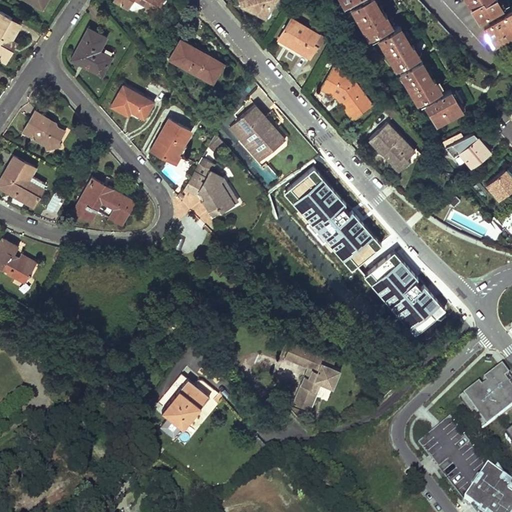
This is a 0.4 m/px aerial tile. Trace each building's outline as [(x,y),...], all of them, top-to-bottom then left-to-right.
[(113,0),(128,8),(132,0),(133,0),(145,7),(144,10),(154,16),(163,0),(113,0)] [(269,10),(274,0),(239,0),(241,5),(244,4),(248,6),(249,8),(252,10),(257,13),(262,5),(269,10)] [(361,0),(350,0),(343,4),(346,9),(351,6),(361,0)] [(384,13),(376,0),(361,0),(351,6),(368,37),(390,24),(391,23),(386,13),(384,13)] [(456,39),(420,0),(400,0),(444,49),(456,39)] [(467,0),(478,17),(485,13),(501,4),(498,0),(467,0)] [(511,5),(509,0),(507,0),(501,4),(485,13),(488,18),(511,5)] [(511,29),(511,4),(511,5),(488,18),(483,21),(494,40),(511,29)] [(269,10),(262,5),(257,13),(264,17),(269,10)] [(10,17),(0,11),(0,57),(6,60),(9,54),(12,48),(7,46),(11,39),(15,31),(5,26),(10,17)] [(20,22),(10,17),(5,26),(15,31),(20,22)] [(324,36),(291,17),(278,39),(297,50),(309,57),(316,45),(318,46),(324,36)] [(392,28),(390,24),(368,37),(372,41),(378,37),(392,28)] [(412,44),(399,24),(392,28),(378,37),(396,67),(397,66),(416,55),(419,53),(413,44),(412,44)] [(105,36),(87,27),(71,58),(79,62),(81,58),(85,60),(84,62),(102,71),(110,56),(98,50),(100,45),(105,36)] [(16,41),(11,39),(7,46),(12,48),(16,41)] [(205,53),(181,40),(170,58),(208,79),(219,61),(205,53)] [(476,61),(458,43),(450,55),(466,72),(488,85),(496,73),(476,61)] [(112,51),(100,45),(98,50),(110,56),(112,51)] [(419,60),(416,55),(397,66),(400,71),(419,60)] [(85,60),(81,58),(79,62),(93,69),(101,74),(102,71),(84,62),(85,60)] [(433,78),(421,59),(419,60),(400,71),(417,101),(418,101),(439,88),(441,87),(435,77),(433,78)] [(223,63),(219,61),(208,79),(213,81),(223,63)] [(344,68),(335,63),(323,84),(340,94),(344,100),(342,101),(346,107),(353,117),(372,103),(354,78),(342,71),(344,68)] [(511,76),(501,75),(490,88),(511,91),(511,76)] [(340,94),(323,84),(322,87),(339,97),(342,101),(344,100),(340,94)] [(152,101),(123,85),(111,106),(119,110),(128,115),(130,110),(143,117),(152,101)] [(441,93),(439,88),(418,101),(421,105),(425,103),(441,93)] [(463,107),(451,88),(441,93),(425,103),(437,122),(463,107)] [(229,126),(260,160),(284,138),(270,122),(254,104),(229,126)] [(28,121),(22,132),(44,144),(45,149),(60,145),(59,139),(64,129),(56,125),(52,126),(49,118),(34,110),(28,121)] [(190,130),(168,117),(153,145),(163,150),(161,155),(171,160),(174,154),(176,154),(190,130)] [(417,146),(388,119),(371,136),(382,147),(386,150),(389,147),(393,151),(392,153),(395,155),(396,154),(406,163),(413,157),(410,154),(417,146)] [(224,143),(215,132),(208,145),(214,152),(224,143)] [(485,144),(478,135),(460,150),(472,166),(490,150),(485,144)] [(163,150),(153,145),(150,149),(161,155),(163,150)] [(389,147),(386,150),(403,167),(406,163),(396,154),(395,155),(392,153),(393,151),(389,147)] [(35,166),(14,154),(6,169),(0,178),(0,182),(9,188),(9,186),(16,190),(14,194),(25,201),(33,205),(42,189),(27,180),(30,174),(35,166)] [(176,154),(174,154),(171,160),(175,163),(179,156),(176,154)] [(212,161),(202,156),(184,187),(197,194),(199,191),(201,192),(206,198),(204,199),(206,202),(211,207),(217,202),(222,208),(240,191),(224,172),(226,167),(213,160),(212,161)] [(240,191),(244,188),(226,167),(224,172),(240,191)] [(511,175),(505,167),(487,183),(500,198),(511,187),(511,175)] [(46,182),(30,174),(27,180),(42,189),(46,182)] [(108,186),(92,177),(89,181),(106,189),(108,186)] [(118,191),(108,186),(106,189),(89,181),(73,211),(90,220),(96,209),(91,206),(95,197),(101,201),(114,208),(109,217),(121,223),(134,200),(118,191)] [(9,188),(0,182),(0,186),(14,194),(16,190),(9,186),(9,188)] [(101,201),(95,197),(91,206),(96,209),(101,201)] [(217,202),(211,207),(216,213),(222,208),(217,202)] [(491,220),(484,227),(496,238),(502,230),(491,220)] [(18,246),(2,236),(0,239),(0,267),(24,281),(34,264),(18,255),(16,258),(12,255),(14,252),(18,246)] [(36,260),(20,251),(18,255),(34,264),(36,260)] [(311,366),(309,372),(306,370),(293,403),(311,410),(319,390),(315,388),(317,383),(321,384),(332,389),(339,370),(330,367),(333,359),(289,342),(284,356),(308,365),(311,366)] [(511,384),(500,368),(458,399),(480,429),(511,405),(511,384)] [(168,415),(160,425),(175,437),(192,415),(209,393),(187,376),(161,410),(168,415)] [(511,430),(503,437),(511,448),(511,430)] [(492,473),(486,469),(462,501),(471,507),(477,511),(511,511),(511,498),(506,495),(509,491),(499,484),(502,480),(492,473)] [(511,493),(497,470),(492,473),(502,480),(499,484),(509,491),(506,495),(511,498),(511,493)]
